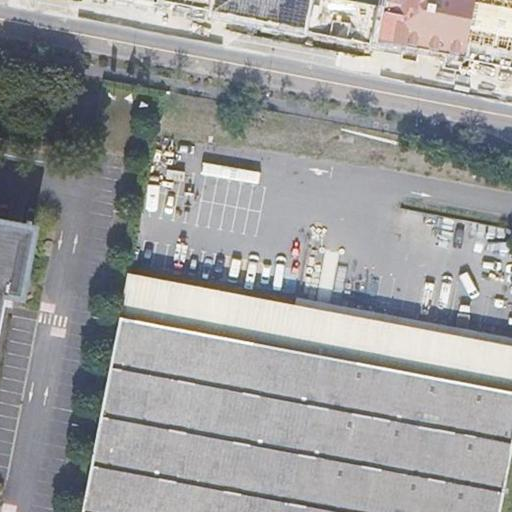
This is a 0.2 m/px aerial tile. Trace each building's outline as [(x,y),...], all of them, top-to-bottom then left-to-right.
[(107,0),(119,2),(307,39),(371,49),(377,14),(315,2),(315,0),(107,0)] [(511,0),(381,0),(372,48),(443,59),(511,71),(511,0)] [(278,145),(280,131),(184,114),(181,129),(164,126),(158,163),(150,162),(147,179),(154,180),(144,237),(139,261),(175,269),(180,245),(215,252),(215,249),(223,251),(221,261),(243,265),(249,238),(240,236),(243,224),(262,227),(270,185),(278,145)] [(278,145),(305,150),(308,131),(281,126),(278,145)] [(458,272),(475,171),(435,163),(438,150),(368,138),(366,151),(307,140),(305,150),(303,159),(320,162),(310,218),(306,217),(301,243),(337,250),(339,237),(429,253),(426,266),(437,268),(458,272)] [(511,177),(475,171),(458,272),(473,275),(481,276),(485,277),(481,304),(493,306),(488,334),(476,332),(469,364),(482,366),(481,369),(483,370),(480,383),(511,388),(511,177)] [(0,333),(9,284),(14,285),(23,237),(0,232),(0,333)] [(207,318),(215,283),(143,270),(132,329),(115,326),(82,511),(171,511),(179,475),(203,342),(203,337),(207,318)] [(241,344),(203,337),(171,511),(238,511),(244,479),(238,478),(246,434),(253,435),(262,379),(257,378),(261,352),(241,348),(241,344)] [(511,511),(511,388),(480,383),(479,396),(446,390),(428,484),(425,496),(422,511),(511,511)]
